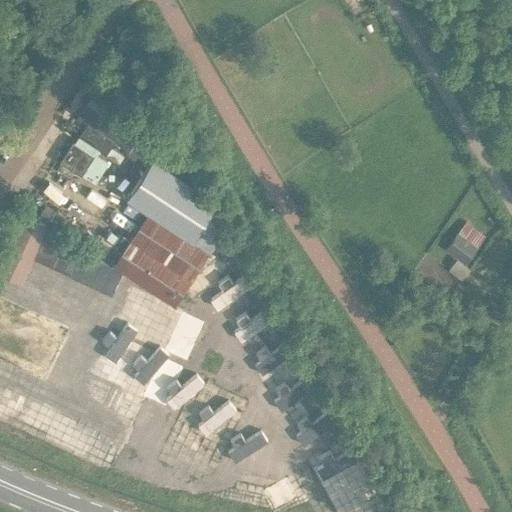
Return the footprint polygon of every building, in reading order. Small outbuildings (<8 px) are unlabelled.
[(86,119),(61,159),(82,172),(96,151),(103,156),(114,140),(134,153),(147,133),(89,96),(78,114),(86,119)] [(146,211),(207,251),(218,234),(215,199),(151,156),(125,196),(147,210),(146,211)] [(44,204),(38,214),(49,221),(55,211),(44,204)] [(113,262),(173,302),(207,251),(146,211),(113,262)] [(50,222),(75,238),(82,229),(57,212),(50,222)] [(63,268),(69,271),(68,274),(110,294),(120,272),(77,252),(72,249),(72,248),(63,243),(66,237),(45,227),(46,224),(24,213),(0,264),(0,272),(19,281),(32,254),(54,264),(63,268)] [(476,246),(457,232),(445,248),(464,262),(476,246)] [(93,249),(109,258),(116,247),(100,237),(93,249)] [(113,326),(187,360),(203,325),(129,291),(113,326)] [(262,306),(245,315),(266,356),(283,347),(262,306)] [(93,372),(168,403),(183,367),(107,336),(93,372)] [(0,396),(0,411),(14,418),(24,395),(5,386),(0,396)] [(311,391),(292,408),(313,430),(331,413),(311,391)] [(126,392),(119,409),(136,417),(144,399),(126,392)] [(23,422),(44,431),(54,407),(33,398),(23,422)] [(84,453),(91,438),(71,429),(64,443),(84,453)] [(314,454),(336,511),(370,511),(343,443),(314,454)] [(294,472),(260,488),(270,510),(305,494),(294,472)]
